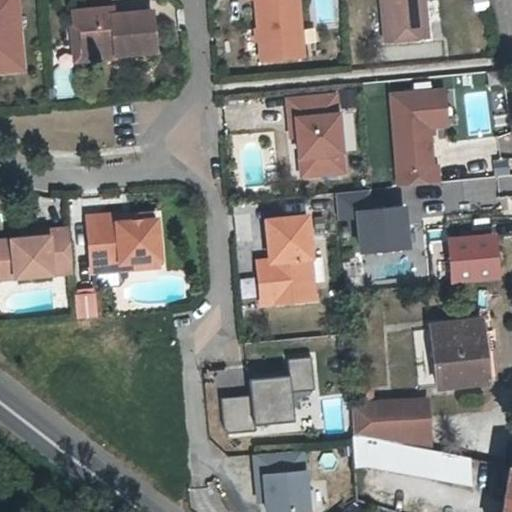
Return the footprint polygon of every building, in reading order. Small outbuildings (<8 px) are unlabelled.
[(0,0),(0,75),(24,73),(17,0),(0,0)] [(251,0),(252,1),(256,1),(262,63),(305,59),(300,0),(251,0)] [(382,0),(385,38),(428,34),(425,0),(382,0)] [(116,44),(117,52),(155,48),(153,9),(113,12),(113,6),(73,10),(73,21),(79,29),(81,47),(116,44)] [(117,54),(117,52),(116,44),(81,47),(79,29),(73,21),(71,22),(73,58),(117,54)] [(69,64),(50,65),(53,98),(72,97),(69,64)] [(445,89),(435,90),(439,126),(448,125),(445,89)] [(431,127),(439,126),(435,90),(392,94),(400,186),(441,181),(439,164),(435,164),(431,127)] [(298,138),(300,160),(317,158),(318,176),(344,174),(339,116),(338,117),(336,97),(288,102),(290,122),(297,121),(298,138)] [(297,121),(290,122),(291,139),(298,138),(297,121)] [(317,158),(300,160),(302,178),(318,176),(317,158)] [(335,220),(351,218),(350,210),(370,208),(368,190),(332,194),(335,220)] [(370,208),(350,210),(351,218),(354,253),(406,249),(402,205),(370,208)] [(156,207),(119,210),(119,216),(157,213),(156,207)] [(158,213),(157,213),(119,216),(119,210),(119,208),(90,210),(93,250),(122,248),(123,263),(163,259),(158,213)] [(270,262),(267,262),(272,299),(272,304),(313,300),(313,295),(310,259),(311,259),(307,218),(266,222),(270,262)] [(0,262),(18,261),(19,271),(52,268),(73,265),(69,222),(50,224),(51,230),(23,233),(0,234),(0,262)] [(51,230),(50,224),(22,227),(23,233),(51,230)] [(448,240),(441,241),(441,251),(449,250),(453,277),(495,273),(491,234),(448,238),(448,240)] [(122,248),(93,250),(95,265),(123,263),(122,248)] [(18,261),(0,262),(0,272),(19,271),(18,261)] [(257,263),(261,300),(261,305),(272,304),(272,299),(267,262),(257,263)] [(94,293),(76,294),(78,318),(97,316),(94,293)] [(58,310),(69,308),(68,299),(57,301),(58,310)] [(432,391),(487,385),(476,317),(425,323),(432,391)] [(248,396),(219,399),(222,434),(254,431),(253,425),(290,422),(287,390),(312,388),(309,358),(286,360),(287,377),(246,381),(248,396)] [(244,394),(242,368),(208,370),(209,396),(244,394)] [(359,401),(350,402),(352,434),(429,448),(428,399),(373,401),(359,401)] [(429,448),(352,434),(352,446),(353,460),(472,483),(471,456),(429,448)] [(304,452),(255,455),(257,503),(266,502),(266,511),(285,511),(307,511),(304,452)] [(511,511),(511,463),(510,463),(504,494),(499,492),(497,499),(503,500),(500,511),(495,511),(511,511)]
